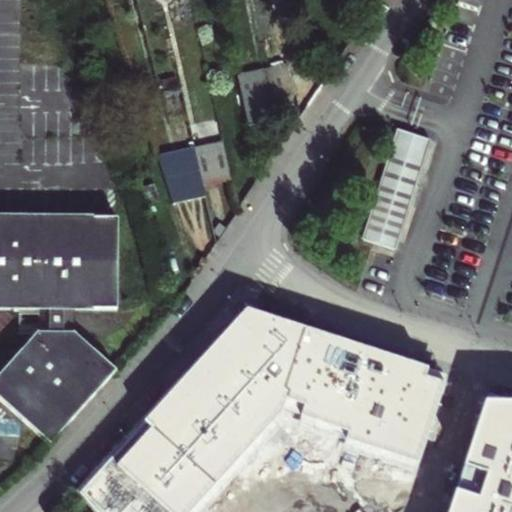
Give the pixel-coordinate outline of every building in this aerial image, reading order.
[(288,66),(265,71),(271,99),(288,94),(286,83),(291,82),(288,66)] [(265,71),(236,78),(246,128),(276,121),(271,99),(265,71)] [(189,130),(193,148),(201,183),(230,177),(219,124),(189,130)] [(403,153),(423,160),(429,141),(399,131),(392,154),(402,157),(403,153)] [(193,148),(156,156),(172,207),(205,200),(201,183),(193,148)] [(392,154),(363,241),(393,250),(423,160),(403,153),(402,157),(392,154)] [(115,221),(0,219),(0,309),(46,310),(45,330),(39,330),(0,373),(0,388),(57,439),(124,364),(84,330),(81,330),(72,330),(72,310),(81,311),(115,311),(115,221)] [(72,330),(81,330),(81,311),(72,310),(72,330)] [(423,371),(247,313),(85,490),(109,511),(190,511),(275,420),(394,460),(423,371)] [(511,511),(511,406),(484,405),(462,469),(486,476),(477,502),(455,493),(448,511),(511,511)]
